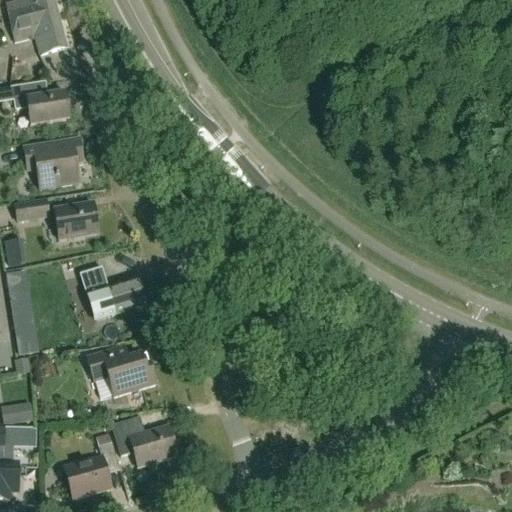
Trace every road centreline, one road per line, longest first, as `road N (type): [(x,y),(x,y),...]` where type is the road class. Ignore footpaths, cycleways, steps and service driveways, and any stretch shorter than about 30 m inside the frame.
road 1 (tertiary): [(469,332),(359,275),(283,223),(167,99),(113,0)]
road 2 (unclassified): [(257,483),(386,423),(419,398),(469,332)]
road 3 (unclassified): [(257,483),(195,310)]
